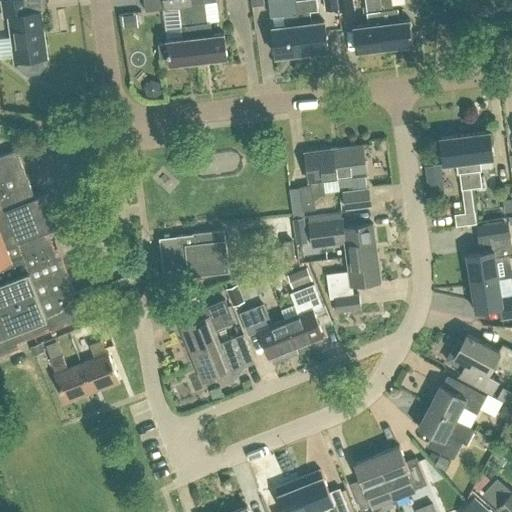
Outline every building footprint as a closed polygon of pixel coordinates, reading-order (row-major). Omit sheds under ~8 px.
[(24,0),(1,0),(3,15),(8,14),(14,59),(18,59),(19,67),(26,72),(39,71),(44,64),(43,56),(47,55),(41,11),(26,13),(24,0)] [(199,58),(192,0),(164,0),(165,6),(179,5),(183,36),(168,38),(168,41),(159,43),(161,56),(170,55),(170,62),(199,58)] [(192,0),(199,58),(228,55),(225,31),(213,32),(211,20),(208,20),(205,1),(211,0),(192,0)] [(268,28),(272,59),(299,55),(291,0),(267,0),(269,15),(284,13),(285,25),(268,28)] [(295,0),(302,51),(327,48),(324,19),(311,21),(310,9),(317,9),(316,0),(295,0)] [(324,0),(325,8),(338,7),(339,7),(337,0),(324,0)] [(337,0),(339,7),(338,7),(338,9),(354,7),(353,0),(337,0)] [(385,45),(379,0),(365,0),(368,23),(353,25),(356,49),(385,45)] [(379,0),(385,45),(412,41),(409,17),(398,19),(397,7),(392,7),(391,0),(379,0)] [(73,109),(83,116),(89,106),(79,100),(73,109)] [(464,133),(471,186),(481,185),(479,169),(481,168),(480,158),(492,156),(489,130),(464,133)] [(454,213),(456,224),(476,222),(471,186),(464,133),(440,136),(444,162),(456,161),(457,171),(459,171),(465,211),(454,213)] [(333,146),(337,177),(347,176),(348,188),(342,189),(345,208),(372,204),(369,185),(367,186),(365,173),(366,173),(362,143),(333,146)] [(299,185),(302,210),(315,208),(314,194),(325,193),(323,179),(337,177),(333,146),(304,150),(308,180),(310,180),(310,183),(299,185)] [(82,316),(48,230),(58,226),(45,193),(35,197),(16,148),(0,154),(0,352),(19,345),(17,340),(49,328),(49,329),(82,316)] [(441,162),(426,164),(427,175),(443,174),(441,162)] [(306,215),(294,217),(297,239),(309,237),(306,215)] [(342,242),(344,256),(376,251),(373,222),(344,226),(342,215),(308,219),(311,246),(342,242)] [(507,220),(476,225),(479,241),(510,237),(507,220)] [(160,236),(164,276),(165,276),(188,274),(229,269),(224,228),(193,231),(193,232),(177,234),(177,235),(160,236)] [(480,250),(466,253),(471,281),(498,276),(511,274),(508,255),(511,253),(511,250),(510,237),(479,241),(480,250)] [(295,256),(294,239),(285,240),(286,257),(295,256)] [(335,297),(336,310),(360,307),(358,292),(353,293),(352,284),(380,280),(376,251),(344,256),(346,269),(326,272),(329,298),(335,297)] [(288,275),(294,288),(313,279),(308,266),(288,275)] [(498,276),(471,281),(475,309),(498,305),(500,318),(511,315),(511,293),(501,295),(498,276)] [(286,317),(297,345),(323,334),(313,308),(322,304),(313,282),(290,291),(298,312),(286,317)] [(246,299),(242,288),(231,292),(235,303),(246,299)] [(181,326),(192,353),(220,342),(214,328),(234,320),(225,297),(203,306),(207,315),(181,326)] [(259,329),(269,356),(297,345),(286,317),(272,322),(263,301),(239,311),(248,334),(259,329)] [(459,374),(491,391),(498,378),(488,372),(494,360),(508,368),(511,361),(511,362),(511,347),(502,342),(498,349),(467,332),(462,341),(456,338),(445,358),(463,367),(459,374)] [(192,353),(202,380),(219,373),(230,382),(245,364),(244,363),(255,359),(244,333),(230,339),(235,350),(225,354),(220,342),(192,353)] [(429,404),(455,418),(462,405),(477,412),(486,394),(466,383),(461,394),(440,383),(429,404)] [(467,442),(474,428),(455,418),(429,404),(418,425),(438,436),(433,446),(453,457),(462,439),(467,442)] [(377,453),(388,480),(401,475),(407,490),(426,482),(416,455),(405,460),(399,444),(377,453)] [(350,482),(361,508),(393,495),(388,480),(377,453),(354,462),(361,477),(350,482)] [(442,453),(436,463),(447,469),(452,459),(442,453)] [(320,468),(298,477),(312,510),(324,505),(327,511),(349,511),(340,486),(329,490),(320,468)] [(273,511),(312,511),(312,510),(298,477),(276,486),(285,508),(273,511)] [(498,506),(511,491),(497,477),(484,492),(498,506)] [(511,511),(511,491),(496,509),(499,511),(511,511)] [(460,510),(462,511),(491,511),(474,496),(460,510)]
